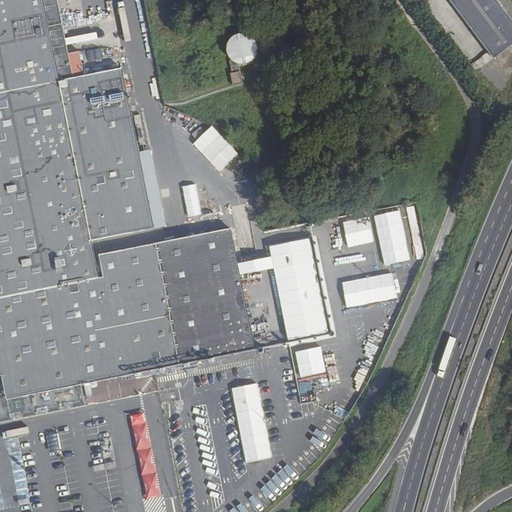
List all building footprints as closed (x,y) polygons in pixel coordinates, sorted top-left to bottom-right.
[(0,0),(0,379),(3,379),(67,366),(78,364),(83,388),(257,353),(242,278),(239,265),(232,229),(96,258),(93,243),(155,229),(140,154),(126,86),(118,81),(113,76),(107,71),(85,75),(80,51),(71,53),(55,56),(43,0),(0,0)] [(59,0),(43,0),(55,56),(71,53),(59,0)] [(451,0),(494,54),(511,39),(511,16),(499,0),(451,0)] [(226,34),(227,62),(255,61),(254,33),(226,34)] [(113,76),(118,81),(126,86),(123,68),(107,71),(113,76)] [(230,72),(231,84),(241,83),(239,71),(230,72)] [(147,145),(141,115),(134,116),(141,146),(147,145)] [(219,172),(238,155),(211,126),(192,143),(219,172)] [(152,151),(140,154),(155,229),(167,227),(152,151)] [(245,264),(239,265),(242,278),(248,277),(245,264)] [(67,366),(3,379),(8,403),(75,390),(67,366)] [(160,496),(145,423),(131,425),(146,499),(160,496)]
